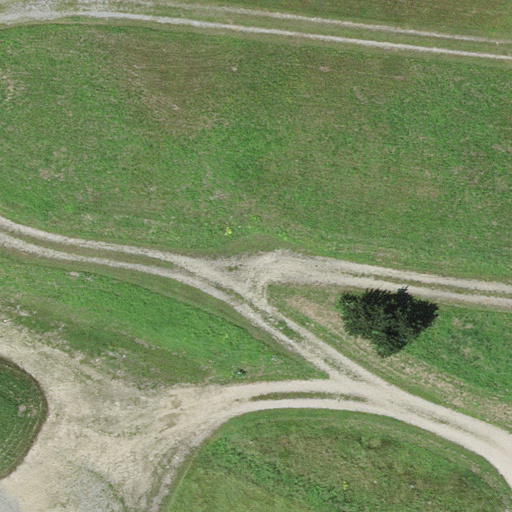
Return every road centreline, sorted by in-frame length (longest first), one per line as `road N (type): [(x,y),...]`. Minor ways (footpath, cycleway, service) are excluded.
road 1 (track): [(511,295),(294,273),(203,273),(48,248),(0,230)]
road 2 (track): [(511,52),(161,10),(0,11)]
road 3 (track): [(511,456),(387,404),(203,273)]
road 4 (track): [(387,404),(300,394),(230,401),(192,431),(144,511)]
